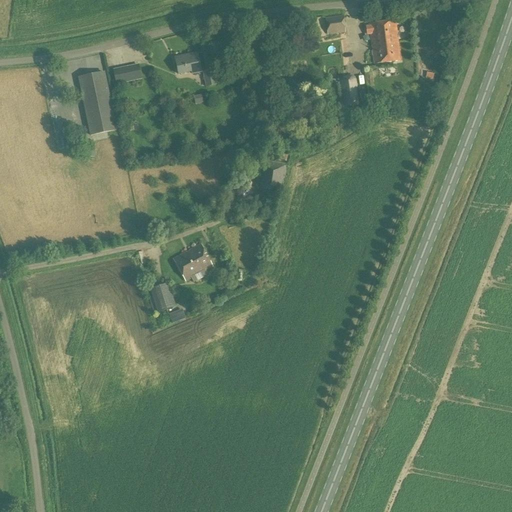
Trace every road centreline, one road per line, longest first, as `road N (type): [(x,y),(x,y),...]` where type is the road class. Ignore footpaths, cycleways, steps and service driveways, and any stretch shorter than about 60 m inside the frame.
road 1 (primary): [(323,511),(511,20)]
road 2 (unclassified): [(0,64),(237,17),(381,0)]
road 3 (unclassified): [(41,511),(0,308)]
